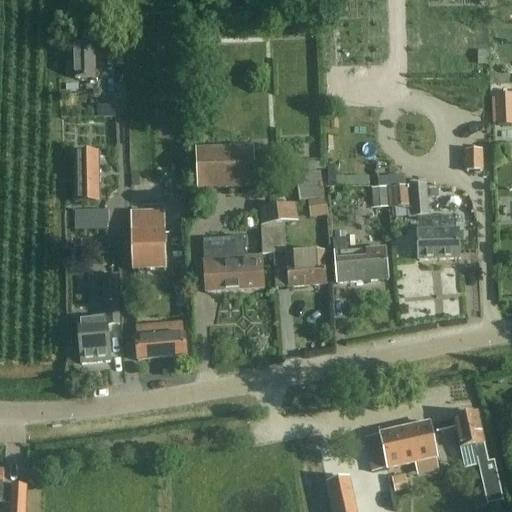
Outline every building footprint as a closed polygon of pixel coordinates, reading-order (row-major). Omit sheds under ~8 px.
[(95,61),(110,61),(110,43),(75,43),(75,80),(95,80),(95,79),(99,79),(99,74),(95,74),(95,61)] [(487,51),(478,51),(478,65),(487,65),(487,51)] [(505,95),(496,96),(498,127),(511,126),(511,113),(511,109),(511,95),(505,95)] [(113,107),(96,107),(96,119),(113,119),(113,107)] [(484,130),(475,130),(476,144),(485,143),(484,130)] [(198,190),(254,188),(252,148),(196,150),(198,190)] [(481,151),(465,151),(465,173),(482,172),(481,151)] [(97,168),(106,168),(106,154),(76,155),(77,204),(98,203),(97,168)] [(298,202),(323,199),(320,176),(295,179),(298,202)] [(385,179),(372,180),(373,190),(386,189),(385,179)] [(388,190),(389,209),(411,207),(411,204),(410,188),(388,190)] [(373,190),(371,190),(372,209),(387,208),(386,189),(373,190)] [(426,203),(411,204),(411,207),(412,220),(427,219),(426,203)] [(262,227),(297,223),(295,206),(260,210),(262,227)] [(106,212),(74,212),(74,231),(107,232),(106,212)] [(163,213),(132,214),(132,234),(133,271),(165,271),(164,233),(163,213)] [(282,225),(262,227),(265,257),(273,257),(276,290),(327,286),(324,253),(285,256),(282,225)] [(419,262),(459,260),(458,231),(418,232),(419,262)] [(233,238),(203,240),(203,250),(206,295),(260,291),(258,259),(245,260),(243,238),(233,238)] [(337,286),(388,282),(385,251),(348,253),(347,240),(334,241),(337,286)] [(78,321),(79,333),(78,333),(81,366),(110,364),(106,327),(119,326),(115,278),(102,279),(106,319),(78,321)] [(138,361),(185,357),(183,336),(182,325),(135,329),(138,361)] [(317,345),(301,348),(303,360),(319,357),(317,345)] [(483,445),(476,414),(453,419),(460,450),(464,470),(478,467),(486,506),(502,503),(494,462),(487,464),(483,445)] [(387,471),(437,460),(429,425),(379,435),(387,471)] [(325,469),(334,511),(344,511),(357,509),(347,464),(325,469)] [(402,476),(391,479),(394,492),(405,490),(402,476)] [(10,511),(25,511),(27,488),(12,487),(10,511)]
